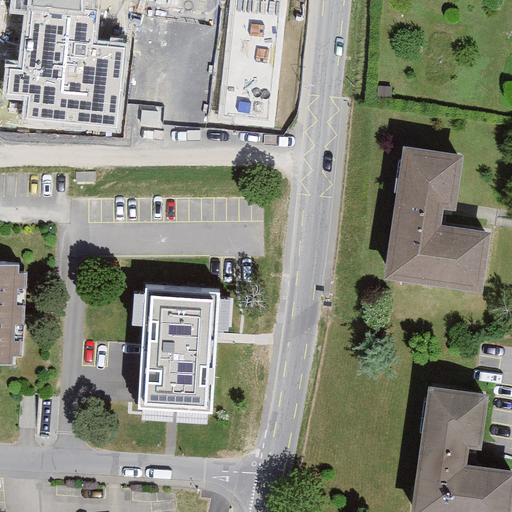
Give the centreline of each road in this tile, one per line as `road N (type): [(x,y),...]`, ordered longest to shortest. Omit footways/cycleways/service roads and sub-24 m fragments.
road 1 (secondary): [(331,0),(299,337),(273,480)]
road 2 (residential): [(273,480),(0,462)]
